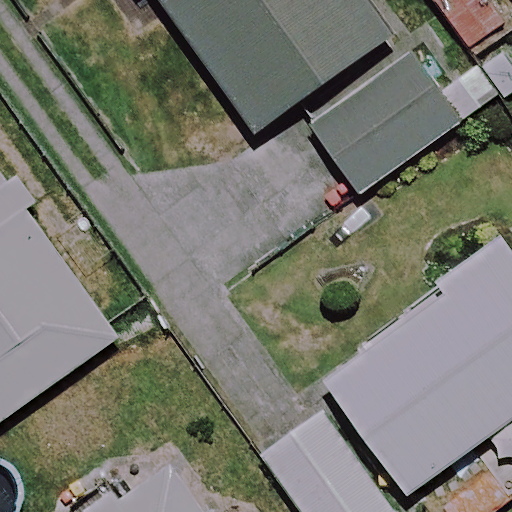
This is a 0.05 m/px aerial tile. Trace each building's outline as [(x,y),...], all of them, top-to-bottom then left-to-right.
[(384,43),(352,0),(151,0),(253,139),(384,43)] [(0,427),(117,342),(0,180),(0,427)] [(317,388),(407,504),(511,422),(511,257),(503,245),(317,388)] [(392,511),(318,415),(261,459),(301,511),(392,511)] [(200,511),(164,458),(81,511),(200,511)]
